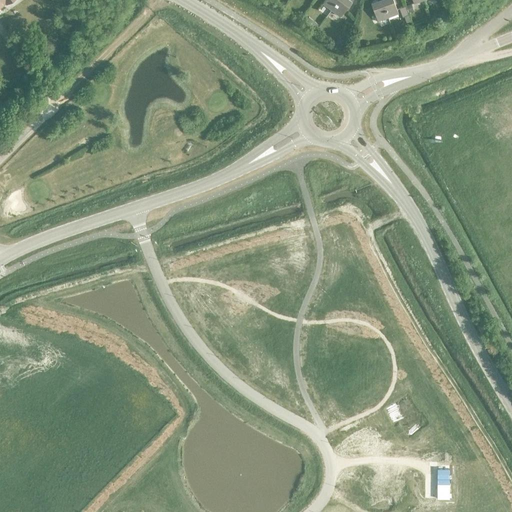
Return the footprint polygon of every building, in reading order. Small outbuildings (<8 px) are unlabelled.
[(331,10),(338,0),(324,0),(322,3),(331,10)] [(338,0),(331,10),(340,17),(351,2),(352,0),(338,0)] [(387,17),(380,0),(376,0),(377,1),(370,3),(377,21),(387,17)] [(380,0),(387,17),(398,14),(392,0),(380,0)] [(410,4),(405,6),(407,13),(413,10),(410,4)] [(402,17),(408,15),(405,6),(399,8),(402,17)] [(338,40),(334,45),(342,51),(346,45),(338,40)] [(449,469),(437,469),(437,484),(449,484),(449,469)] [(449,484),(437,484),(436,499),(449,499),(449,484)]
